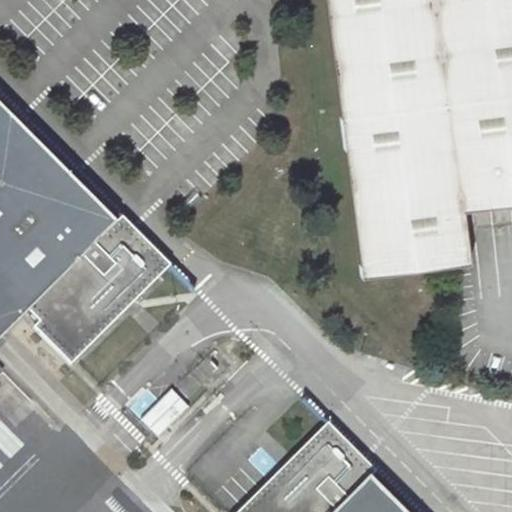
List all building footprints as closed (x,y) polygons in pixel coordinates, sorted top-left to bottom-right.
[(511,192),(511,0),(323,0),(360,277),(469,262),(462,210),(470,208),(468,198),(511,192)] [(0,342),(29,314),(76,362),(164,275),(116,226),(111,231),(0,119),(0,342)] [(221,366),(207,352),(190,369),(204,383),(221,366)] [(159,439),(189,409),(170,390),(140,421),(159,439)] [(232,511),(397,511),(366,481),(373,474),(325,425),(232,511)]
